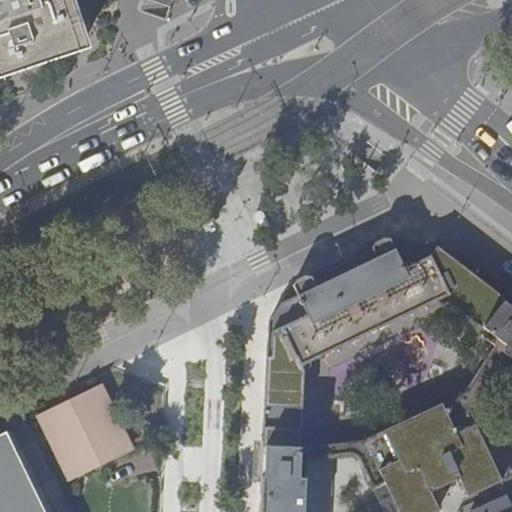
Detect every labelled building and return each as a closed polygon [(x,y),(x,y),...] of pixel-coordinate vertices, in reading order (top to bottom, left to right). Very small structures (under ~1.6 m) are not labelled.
[(0,0),(0,75),(81,48),(64,0),(0,0)] [(297,294),(281,303),(269,321),(265,397),(259,511),(304,511),(307,462),(351,455),(355,457),(359,459),(384,511),(436,511),(438,511),(430,494),(459,481),(467,498),(500,483),(511,509),(511,470),(480,398),(480,391),(506,354),(511,359),(511,304),(473,274),(445,253),(433,243),(410,241),(394,247),(390,239),(384,238),(375,242),(372,248),(372,250),(342,264),(311,279),(310,277),(305,276),(296,280),(293,285),(297,294)] [(58,408),(46,414),(45,422),(69,470),(75,474),(124,450),(127,443),(102,393),(95,391),(58,408)] [(0,511),(54,511),(14,428),(0,434),(0,511)] [(503,511),(496,495),(465,511),(503,511)]
